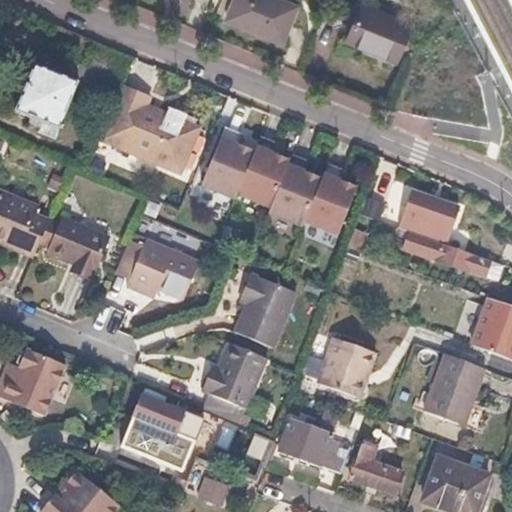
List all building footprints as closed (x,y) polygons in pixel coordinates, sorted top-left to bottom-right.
[(298,6),(282,0),(239,0),(232,20),(258,30),(284,40),(298,6)] [(405,23),(359,4),(344,40),(368,49),(391,59),(405,23)] [(53,55),(41,50),(16,112),(57,130),(77,83),(82,85),(89,70),(121,83),(132,56),(99,43),(89,65),(66,56),(64,60),(53,55)] [(153,98),(126,85),(100,141),(181,178),(202,132),(182,123),(162,113),(161,117),(148,111),(153,98)] [(237,193),(255,150),(237,143),(242,132),(232,128),(226,126),(202,184),(235,198),(237,193)] [(269,138),(261,135),(255,150),(237,193),(271,207),(290,159),(273,152),(277,141),(269,138)] [(293,153),(290,159),(271,207),(269,212),(303,225),(304,221),(322,177),(304,170),(309,159),(301,156),(293,153)] [(329,162),(322,177),(304,221),(303,225),(338,235),(358,186),(340,179),(345,169),(337,165),(329,162)] [(37,207),(0,192),(0,243),(33,257),(40,241),(48,220),(34,214),(37,207)] [(435,202),(412,193),(398,228),(440,244),(447,246),(460,212),(435,202)] [(61,223),(49,218),(48,220),(40,241),(50,245),(48,252),(61,257),(73,262),(72,266),(92,273),(107,236),(63,218),(61,223)] [(368,226),(356,221),(347,246),(359,250),(368,226)] [(139,247),(127,242),(113,275),(127,280),(124,286),(139,291),(153,297),(156,289),(181,300),(196,261),(143,239),(139,247)] [(447,246),(440,244),(435,259),(495,282),(498,274),(501,266),(447,246)] [(296,291),(250,273),(240,298),(247,301),(241,316),(235,331),(274,347),(296,291)] [(511,336),(511,308),(489,299),(472,343),(511,358),(511,340),(511,336)] [(265,355),(226,340),(213,370),(207,367),(203,377),(199,387),(209,390),(202,408),(209,410),(228,418),(235,401),(245,405),(265,355)] [(375,356),(332,340),(316,382),(359,399),(367,377),(375,356)] [(20,370),(10,365),(3,380),(0,388),(0,396),(45,416),(66,365),(29,350),(23,353),(17,364),(20,370)] [(485,366),(443,351),(422,408),(464,423),(474,394),(485,366)] [(202,417),(140,391),(118,444),(180,470),(202,417)] [(228,418),(209,410),(200,433),(191,456),(256,483),(274,437),(228,418)] [(335,424),(303,412),(300,420),(292,417),(280,448),(340,470),(350,443),(331,436),(335,424)] [(410,431),(389,424),(387,432),(407,439),(410,431)] [(371,431),(360,427),(356,437),(364,440),(351,477),(395,494),(405,469),(375,458),(380,444),(368,439),(371,431)] [(475,511),(489,476),(439,457),(423,501),(453,511),(475,511)] [(82,476),(73,476),(57,495),(44,511),(118,511),(121,509),(82,476)] [(230,490),(215,483),(211,495),(226,501),(230,490)]
